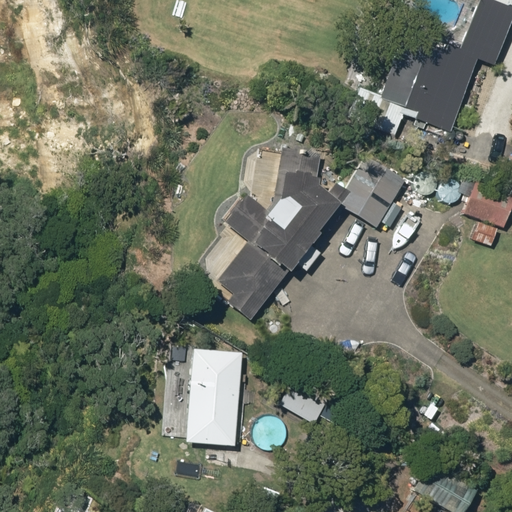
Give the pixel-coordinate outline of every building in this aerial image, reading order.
[(511,0),(472,0),(455,46),(442,41),(439,48),(423,42),(418,54),(394,45),(377,92),(356,85),(345,115),(390,132),(398,111),(445,128),(473,55),(489,61),(509,7),(511,7),(511,0)] [(310,180),(314,149),(303,148),(304,144),(288,142),(287,147),(276,145),(269,199),(261,209),(237,189),(216,215),(243,238),(211,277),(229,292),(223,299),(242,315),(283,267),(280,264),(286,257),(300,268),(315,250),(301,239),(312,227),(309,225),(330,200),(373,224),(400,176),(359,152),(340,185),(329,179),(323,190),(310,180)] [(472,179),(461,210),(498,224),(510,192),(472,179)] [(224,448),(206,447),(206,444),(176,441),(174,474),(204,476),(205,464),(237,467),(242,408),(232,407),(237,349),(188,345),(181,439),(225,442),(224,448)] [(456,511),(470,487),(422,461),(408,487),(452,511),(456,511)] [(90,511),(91,506),(64,502),(62,511),(90,511)]
